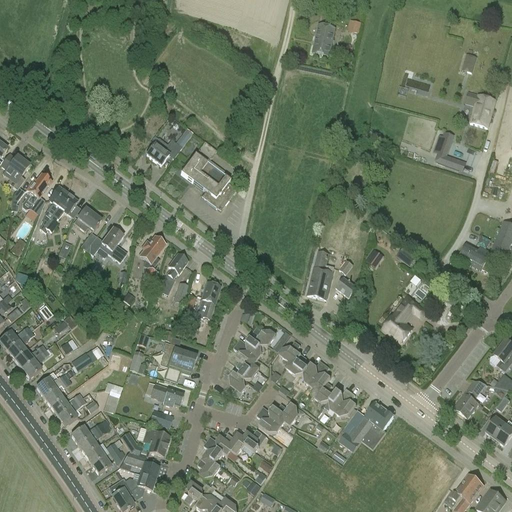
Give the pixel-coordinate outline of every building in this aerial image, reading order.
[(350,22),(348,33),(359,36),(362,25),(350,22)] [(318,27),(312,55),(329,58),(335,30),(318,27)] [(466,56),(462,72),(472,75),(476,59),(466,56)] [(491,98),(479,95),(479,98),(468,94),(465,105),(475,108),(470,125),(487,130),(495,103),(490,101),(491,98)] [(160,169),(168,158),(173,161),(181,151),(193,135),(189,132),(184,140),(182,138),(175,146),(171,143),(167,148),(159,141),(155,147),(154,147),(146,158),(160,169)] [(446,158),(453,137),(445,134),(435,164),(459,173),(462,164),(446,158)] [(199,152),(210,161),(217,153),(205,144),(199,152)] [(23,164),(17,159),(15,160),(10,156),(4,163),(0,167),(0,168),(6,173),(2,177),(9,182),(7,185),(17,193),(19,190),(25,182),(20,179),(27,170),(29,171),(32,168),(24,162),(23,164)] [(180,176),(205,194),(201,200),(220,214),(236,193),(227,186),(230,183),(195,157),(180,176)] [(50,184),(49,181),(46,178),(43,179),(41,177),(35,186),(33,184),(26,193),(29,195),(27,197),(25,199),(27,201),(22,206),(22,211),(26,213),(30,212),(37,217),(39,218),(43,206),(42,205),(38,202),(51,185),(50,184)] [(19,190),(17,193),(14,197),(11,213),(17,214),(18,208),(16,208),(17,204),(25,195),(19,190)] [(52,209),(51,208),(44,217),(45,218),(44,220),(40,231),(46,236),(44,230),(53,219),(52,218),(67,198),(64,195),(64,192),(62,190),(59,191),(58,190),(48,203),(53,207),(52,209)] [(57,222),(62,216),(63,215),(67,218),(68,217),(73,221),(81,212),(75,207),(77,205),(77,202),(74,199),(71,201),(67,198),(52,218),(53,219),(44,230),(46,236),(46,235),(48,232),(52,235),(58,227),(55,225),(57,222)] [(85,211),(77,221),(77,222),(74,226),(85,235),(88,230),(93,234),(101,223),(85,211)] [(511,242),(511,227),(503,224),(491,254),(480,248),(478,253),(466,246),(458,261),(481,273),(482,271),(488,274),(494,263),(496,264),(497,261),(503,264),(511,242)] [(116,230),(114,233),(112,231),(103,244),(96,239),(90,247),(89,256),(90,256),(89,262),(92,264),(95,261),(93,259),(99,250),(120,266),(127,257),(116,248),(123,239),(122,238),(124,235),(116,230)] [(90,247),(96,239),(91,236),(81,250),(89,256),(90,247)] [(143,251),(138,258),(145,263),(143,270),(147,271),(145,276),(144,276),(142,282),(143,282),(143,283),(152,286),(156,273),(153,272),(159,263),(156,260),(165,247),(154,239),(149,246),(146,245),(142,251),(143,251)] [(19,241),(10,253),(17,258),(18,258),(20,256),(21,256),(22,254),(21,253),(26,246),(19,241)] [(66,261),(71,248),(64,245),(59,259),(66,261)] [(404,248),(397,258),(410,268),(418,258),(407,250),(404,248)] [(326,303),(334,270),(326,268),(330,251),(319,249),(307,298),(326,303)] [(380,260),(372,254),(366,261),(374,268),(380,260)] [(179,277),(188,264),(177,257),(168,270),(171,272),(167,277),(161,288),(158,296),(168,300),(171,292),(168,291),(173,282),(177,276),(179,277)] [(48,268),(50,264),(44,261),(40,270),(50,275),(52,270),(48,268)] [(346,278),(353,268),(346,263),(339,273),(346,278)] [(27,288),(30,279),(17,274),(14,283),(27,288)] [(121,274),(118,285),(125,286),(128,276),(121,274)] [(336,291),(349,301),(357,290),(344,280),(336,291)] [(209,321),(214,307),(220,289),(207,285),(195,319),(202,321),(203,319),(209,321)] [(180,286),(172,307),(182,310),(189,289),(180,286)] [(30,299),(39,303),(41,298),(33,294),(30,299)] [(130,308),(135,301),(128,295),(122,302),(130,308)] [(0,311),(7,306),(10,303),(12,302),(9,299),(8,297),(0,304),(0,311)] [(192,314),(196,300),(188,298),(184,311),(192,314)] [(408,300),(383,332),(401,346),(412,332),(405,326),(414,315),(421,320),(426,314),(408,300)] [(0,311),(0,328),(3,326),(2,325),(0,322),(0,319),(11,310),(7,306),(0,311)] [(11,325),(21,316),(17,311),(7,319),(11,325)] [(243,317),(242,318),(240,323),(244,325),(247,325),(250,315),(246,316),(243,317)] [(64,323),(71,332),(77,327),(70,318),(64,323)] [(18,330),(14,326),(5,333),(8,336),(0,342),(0,346),(6,354),(31,334),(28,329),(15,340),(11,335),(18,330)] [(258,340),(255,344),(265,352),(264,349),(267,348),(276,337),(270,333),(262,334),(256,330),(252,335),(258,340)] [(170,335),(164,333),(161,342),(168,344),(170,335)] [(31,334),(6,354),(14,363),(26,353),(22,349),(28,345),(27,344),(29,343),(35,338),(31,334)] [(246,346),(240,342),(236,346),(257,363),(262,356),(261,355),(265,354),(265,352),(255,344),(250,341),(246,346)] [(511,347),(506,343),(494,358),(500,363),(496,368),(505,375),(511,366),(511,358),(511,357),(511,355),(511,347)] [(283,351),(279,357),(289,364),(297,363),(301,358),(296,354),(300,348),(295,344),(290,350),(283,351)] [(61,349),(66,357),(73,353),(67,345),(61,349)] [(277,346),(273,352),(278,355),(282,350),(283,348),(278,345),(277,346)] [(191,375),(197,356),(165,346),(162,355),(164,356),(160,368),(173,372),(174,369),(191,375)] [(235,361),(239,364),(245,368),(254,367),(257,363),(236,346),(233,351),(239,355),(235,361)] [(26,353),(14,363),(21,373),(46,352),(43,348),(37,352),(37,353),(36,354),(35,353),(29,358),(26,353)] [(76,376),(78,375),(103,358),(98,350),(98,351),(97,349),(86,357),(86,356),(71,365),(74,369),(71,370),(76,376)] [(46,353),(46,352),(21,373),(29,382),(41,372),(38,368),(45,362),(44,361),(50,357),(49,357),(46,353)] [(110,364),(119,367),(119,366),(120,366),(121,360),(120,360),(121,358),(112,356),(110,364)] [(138,375),(142,360),(134,357),(129,373),(138,375)] [(301,357),(301,358),(297,363),(289,364),(285,370),(296,378),(303,377),(307,371),(302,367),(307,361),(301,357)] [(245,368),(239,364),(236,369),(241,373),(238,378),(244,383),(249,382),(251,382),(259,371),(254,367),(245,368)] [(311,366),(307,371),(303,377),(304,384),(309,388),(325,367),(320,364),(316,370),(311,366)] [(325,377),(329,371),(325,367),(309,388),(314,392),(323,391),(327,385),(330,381),(325,377)] [(278,382),(281,378),(275,374),(272,378),(278,382)] [(233,375),(229,380),(230,388),(226,394),(231,398),(236,392),(241,396),(245,390),(244,383),(238,378),(233,375)] [(48,381),(35,390),(43,400),(69,381),(68,381),(65,377),(60,381),(59,380),(51,386),(48,381)] [(497,389),(508,393),(509,388),(511,389),(511,381),(501,378),(497,389)] [(69,381),(43,400),(50,410),(62,401),(59,396),(67,390),(66,390),(72,386),(76,383),(73,379),(69,381)] [(261,388),(257,384),(253,389),(258,393),(261,388)] [(454,411),(468,421),(479,407),(474,403),(482,393),(484,395),(489,388),(485,387),(474,384),(467,393),(465,396),(454,411)] [(314,392),(310,397),(321,405),(328,404),(333,398),(328,395),(332,389),(327,385),(323,391),(314,392)] [(172,410),(173,407),(179,409),(181,403),(182,402),(183,399),(183,398),(183,397),(168,392),(168,393),(163,391),(163,390),(155,387),(150,399),(159,402),(164,403),(163,407),(172,410)] [(109,397),(119,401),(121,394),(111,391),(109,397)] [(328,404),(329,411),(335,416),(350,395),(346,391),(342,397),(336,393),(333,398),(328,404)] [(347,424),(349,425),(357,413),(354,411),(356,408),(351,404),(355,398),(350,395),(335,416),(340,420),(348,419),(350,420),(347,424)] [(62,401),(50,410),(57,420),(83,401),(79,396),(66,406),(62,401)] [(492,412),(501,400),(495,396),(486,408),(492,412)] [(501,415),(510,403),(505,399),(496,411),(501,415)] [(64,430),(77,420),(73,415),(86,406),(83,401),(57,420),(64,430)] [(85,410),(90,417),(99,410),(94,404),(85,410)] [(281,407),(277,412),(283,416),(284,424),(290,429),(298,418),(297,410),(291,406),(287,411),(281,407)] [(357,413),(349,425),(336,442),(339,444),(339,445),(344,448),(353,455),(357,450),(361,444),(384,413),(375,406),(365,419),(360,416),(357,413)] [(269,414),(263,410),(260,414),(280,430),(284,424),(283,416),(277,412),(273,409),(269,414)] [(149,425),(169,431),(173,420),(153,413),(149,425)] [(384,433),(393,420),(384,413),(361,444),(370,450),(373,452),(386,435),(384,433)] [(256,419),(262,423),(258,428),(269,436),(276,435),(280,430),(260,414),(256,419)] [(494,443),(505,427),(495,420),(485,434),(492,440),(492,441),(494,443)] [(83,429),(70,438),(78,448),(108,428),(109,427),(106,422),(100,426),(94,430),(87,434),(83,429)] [(505,427),(494,443),(496,444),(497,443),(504,449),(511,438),(511,425),(509,423),(505,427)] [(84,458),(97,449),(94,444),(101,440),(100,439),(107,435),(111,432),(108,428),(78,448),(84,458)] [(163,459),(169,440),(140,430),(136,442),(151,447),(149,454),(163,459)] [(247,434),(243,440),(244,448),(242,451),(251,458),(254,455),(255,456),(259,450),(258,442),(262,436),(257,432),(252,438),(247,434)] [(130,457),(138,459),(141,450),(142,447),(136,445),(129,435),(120,441),(124,446),(130,457)] [(228,437),(224,442),(231,446),(231,454),(237,459),(242,451),(244,448),(243,440),(238,436),(234,441),(228,437)] [(216,444),(210,439),(207,444),(222,456),(227,460),(231,454),(231,446),(224,442),(220,438),(216,444)] [(97,449),(84,458),(91,468),(118,450),(122,447),(119,442),(106,451),(101,455),(97,449)] [(209,453),(202,463),(207,467),(215,466),(222,456),(207,444),(203,449),(209,453)] [(329,449),(322,444),(318,449),(325,454),(329,449)] [(98,478),(111,469),(107,464),(112,461),(118,468),(125,458),(122,453),(121,454),(118,450),(91,468),(98,478)] [(343,466),(346,461),(336,454),(332,459),(343,466)] [(146,466),(147,462),(141,460),(138,459),(130,457),(129,456),(123,465),(141,471),(139,477),(155,482),(159,471),(146,466)] [(199,478),(205,482),(213,481),(221,470),(215,466),(207,467),(202,463),(201,462),(197,468),(203,472),(199,478)] [(272,469),(266,465),(262,470),(268,474),(272,469)] [(261,487),(266,479),(261,475),(255,483),(261,487)] [(138,489),(152,494),(155,482),(139,477),(137,484),(129,481),(128,479),(122,482),(129,492),(130,494),(138,489)] [(468,477),(455,494),(453,493),(445,505),(452,510),(460,499),(463,501),(470,491),(470,489),(475,482),(468,477)] [(229,485),(235,489),(240,484),(233,479),(229,485)] [(129,511),(134,508),(125,495),(129,492),(122,482),(115,487),(119,494),(112,499),(120,511),(129,511)] [(465,511),(483,489),(475,482),(470,489),(470,491),(463,501),(460,499),(452,510),(453,510),(455,511),(454,511),(465,511)] [(190,507),(194,501),(199,505),(203,499),(211,490),(206,486),(202,492),(191,484),(187,490),(188,497),(184,503),(190,507)] [(253,484),(246,492),(255,499),(261,490),(253,484)] [(197,511),(208,511),(216,502),(211,499),(215,493),(211,490),(203,499),(199,505),(195,510),(197,511)] [(490,492),(476,511),(498,511),(505,503),(490,492)] [(265,496),(260,504),(266,507),(270,499),(265,496)] [(271,510),(275,502),(270,499),(266,507),(271,510)] [(236,511),(236,509),(225,501),(221,506),(222,511),(236,511)] [(222,511),(221,506),(216,502),(208,511),(222,511)]
